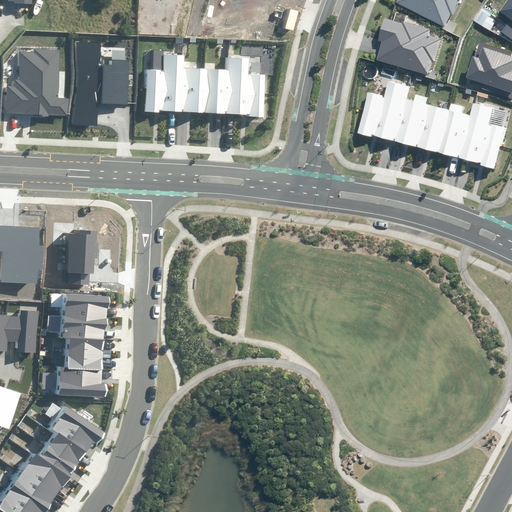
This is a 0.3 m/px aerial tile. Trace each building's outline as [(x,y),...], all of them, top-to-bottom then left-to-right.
[(396,0),(396,1),(447,27),(460,0),(396,0)] [(406,22),(388,17),(382,39),(385,40),(380,58),(430,72),(434,59),(438,60),(445,35),(433,32),(435,26),(407,18),(406,22)] [(98,40),(73,39),(70,123),(93,124),(94,101),(122,102),(124,62),(97,61),(98,40)] [(511,50),(483,41),(472,75),(511,88),(511,50)] [(54,95),(56,47),(32,46),(32,49),(17,48),(16,76),(12,76),(11,84),(4,83),(2,110),(64,113),(65,95),(54,95)] [(161,69),(145,68),(142,109),(156,110),(156,107),(245,112),(246,115),(259,116),(261,73),(244,72),(245,57),(226,55),(225,68),(179,66),(180,54),(162,52),(161,69)] [(386,94),(371,90),(359,132),(498,170),(511,123),(494,119),(498,105),(475,99),(472,111),(465,109),(467,104),(453,100),(451,107),(427,101),(429,97),(420,94),(419,100),(406,97),(410,84),(390,79),(386,94)] [(0,251),(3,252),(1,282),(37,284),(37,279),(42,279),(44,246),(39,245),(39,228),(0,226),(0,251)] [(66,284),(89,285),(90,274),(94,274),(95,259),(98,259),(99,242),(96,242),(97,231),(74,229),(73,236),(69,235),(66,284)] [(102,290),(57,289),(56,336),(62,336),(62,364),(53,364),(53,392),(100,393),(102,290)] [(17,352),(36,353),(39,311),(21,310),(21,316),(0,314),(0,350),(7,351),(8,340),(18,341),(17,352)] [(0,426),(9,429),(22,393),(0,385),(0,426)] [(27,445),(0,485),(0,511),(38,511),(94,429),(57,405),(44,424),(50,428),(35,451),(27,445)]
